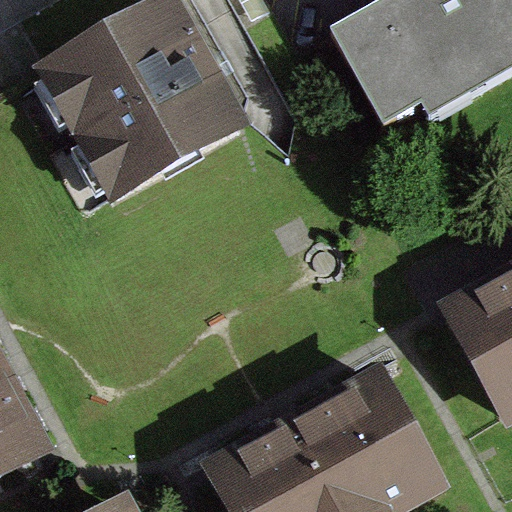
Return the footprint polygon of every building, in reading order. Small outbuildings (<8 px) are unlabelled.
[(239,0),(252,23),(271,12),(263,0),(239,0)] [(511,57),(511,0),(398,0),(327,40),(379,132),(511,57)] [(110,200),(232,132),(163,9),(41,78),(110,200)] [(511,285),(446,321),(494,408),(511,398),(511,285)] [(424,475),(376,389),(210,481),(226,511),(376,511),(372,504),(424,475)] [(0,396),(0,475),(33,458),(0,396)]
